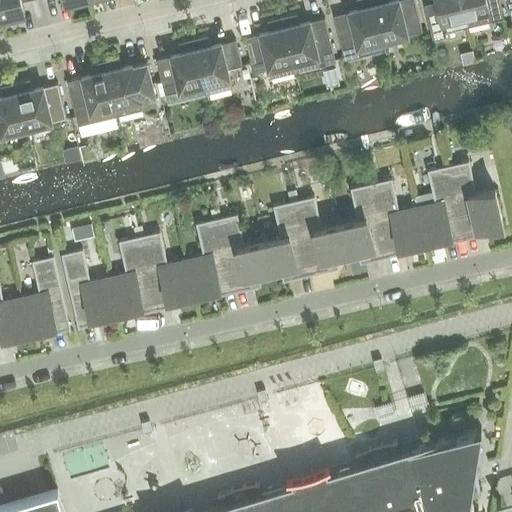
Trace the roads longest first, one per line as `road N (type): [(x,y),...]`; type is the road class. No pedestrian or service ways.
road 1 (residential): [(511,258),(0,375)]
road 2 (residential): [(0,49),(202,0)]
